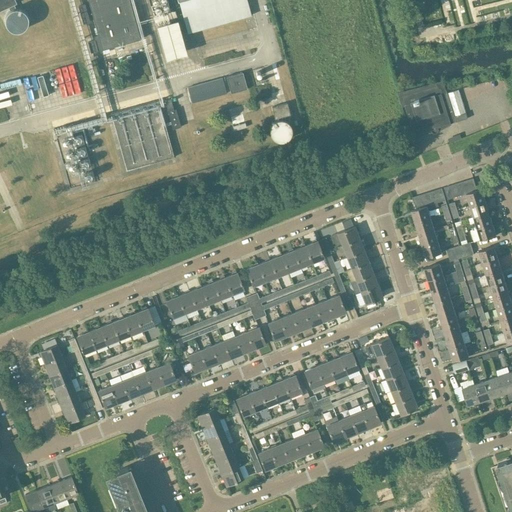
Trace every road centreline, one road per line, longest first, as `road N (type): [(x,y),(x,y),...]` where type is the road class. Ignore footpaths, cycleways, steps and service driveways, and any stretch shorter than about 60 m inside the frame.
road 1 (residential): [(14,338),(373,197)]
road 2 (residential): [(411,307),(173,403)]
road 3 (residential): [(445,419),(281,483)]
road 4 (residential): [(373,197),(491,151)]
